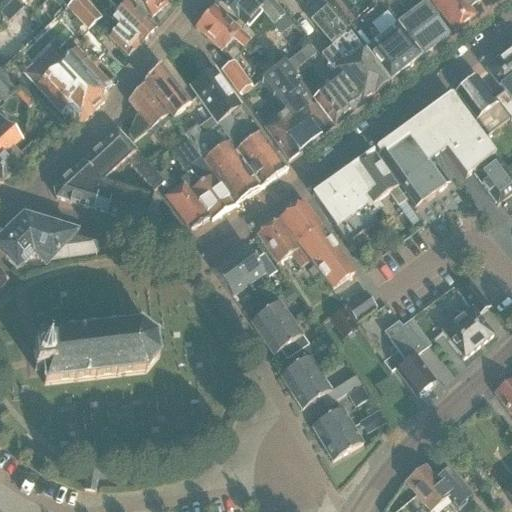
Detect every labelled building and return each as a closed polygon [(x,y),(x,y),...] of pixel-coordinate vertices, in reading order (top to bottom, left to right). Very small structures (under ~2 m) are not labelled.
[(101,21),(81,0),(78,0),(66,11),(87,34),(101,21)] [(129,3),(125,0),(103,0),(102,1),(117,15),(110,22),(118,30),(108,41),(128,60),(138,49),(138,50),(155,31),(128,5),(129,3)] [(165,0),(132,0),(135,3),(150,20),(169,4),(165,0)] [(268,0),(221,0),(217,6),(245,30),(260,12),(273,28),(284,18),(270,0),(269,1),(268,0)] [(370,0),(316,0),(321,4),(346,33),(348,32),(367,54),(365,56),(349,36),(348,37),(347,39),(359,52),(366,61),(387,87),(390,85),(389,84),(417,63),(386,19),(370,0)] [(370,0),(386,19),(417,63),(418,64),(447,41),(415,0),(370,0)] [(426,0),(454,36),(476,19),(469,11),(483,0),(426,0)] [(247,54),(254,47),(250,43),(213,11),(194,31),(221,55),(233,41),(247,54)] [(340,80),(336,83),(358,110),(362,106),(374,96),(374,97),(387,87),(366,61),(359,52),(347,39),(348,37),(325,12),(309,25),(331,50),(320,59),(333,75),(335,73),(340,80)] [(288,27),(279,36),(289,47),(299,38),(288,27)] [(308,47),(302,52),(308,61),(315,56),(308,47)] [(99,100),(111,89),(75,50),(61,64),(49,52),(23,76),(64,120),(66,118),(78,131),(103,105),(99,100)] [(511,52),(503,59),(499,66),(495,69),(487,71),(485,73),(502,96),(494,102),(511,125),(511,52)] [(285,65),(277,71),(271,64),(260,72),(265,80),(260,84),(285,116),(264,132),(287,164),(328,133),(293,85),(298,81),(285,65)] [(251,87),(233,65),(221,74),(238,97),(251,87)] [(173,122),(190,108),(159,69),(144,85),(173,122)] [(211,122),(216,127),(240,110),(213,73),(189,90),(211,122)] [(0,101),(3,105),(18,92),(2,74),(0,75),(0,101)] [(488,138),(508,122),(476,80),(455,96),(488,138)] [(358,110),(336,83),(313,101),(333,129),(358,110)] [(128,104),(137,117),(129,140),(133,145),(166,119),(143,87),(128,104)] [(37,104),(23,89),(15,98),(29,112),(37,104)] [(408,130),(374,154),(377,158),(377,157),(413,209),(422,203),(423,205),(448,187),(432,165),(438,161),(445,156),(465,181),(471,176),(496,209),(511,197),(511,182),(494,159),(494,158),(453,103),(453,102),(450,99),(420,123),(414,126),(408,130)] [(285,173),(240,110),(216,127),(235,154),(262,192),(285,173)] [(0,150),(0,151),(3,148),(7,154),(13,149),(13,150),(21,142),(0,119),(0,150)] [(214,129),(216,127),(211,122),(198,132),(196,129),(184,138),(235,209),(260,193),(224,142),(214,129)] [(43,132),(50,139),(60,129),(59,128),(59,129),(52,123),(43,132)] [(103,217),(150,231),(159,204),(102,186),(126,164),(154,194),(163,185),(116,134),(82,166),(82,165),(53,192),(55,202),(91,214),(92,213),(104,217),(103,217)] [(0,184),(2,184),(3,184),(4,183),(21,166),(22,167),(42,147),(37,143),(33,147),(31,146),(19,157),(13,150),(13,149),(7,154),(3,148),(0,151),(0,150),(0,184)] [(182,185),(183,187),(209,221),(211,225),(234,210),(187,145),(171,157),(188,181),(182,185)] [(371,156),(342,177),(372,218),(381,211),(377,205),(388,196),(406,222),(414,217),(371,156)] [(372,218),(342,177),(311,199),(346,247),(377,225),(372,218)] [(209,221),(183,187),(164,201),(189,234),(209,221)] [(302,206),(297,209),(278,222),(332,292),(354,277),(302,206)] [(96,257),(100,244),(73,236),(58,232),(58,231),(56,230),(56,231),(43,227),(41,226),(36,225),(36,224),(34,224),(25,221),(23,220),(21,222),(22,222),(15,229),(14,229),(13,230),(0,242),(0,257),(15,273),(32,256),(44,269),(50,263),(96,257)] [(276,224),(256,239),(276,268),(290,258),(300,272),(307,267),(276,224)] [(264,277),(253,261),(243,248),(227,260),(248,289),(264,277)] [(261,255),(253,261),(264,277),(267,281),(276,275),(261,255)] [(248,289),(227,260),(211,272),(231,301),(248,289)] [(455,294),(470,312),(441,336),(463,363),(492,339),(477,320),(489,311),(468,284),(455,294)] [(288,307),(297,301),(291,292),(282,298),(288,307)] [(377,312),(364,294),(344,309),(356,326),(377,312)] [(246,307),(253,316),(261,309),(255,300),(246,307)] [(261,342),(290,323),(279,306),(250,325),(261,342)] [(343,311),(329,321),(342,340),(356,330),(343,311)] [(290,323),(261,342),(273,359),(283,352),(297,343),(302,340),(290,323)] [(398,325),(384,336),(406,366),(395,373),(415,401),(418,399),(421,399),(426,396),(427,392),(435,386),(415,359),(429,348),(428,346),(411,323),(401,330),(398,325)] [(91,334),(90,333),(89,333),(89,334),(70,337),(70,336),(69,335),(68,336),(68,337),(41,340),(40,339),(39,339),(38,340),(38,341),(39,341),(41,354),(34,355),(33,354),(32,354),(32,355),(32,356),(33,357),(33,356),(35,372),(34,373),(34,374),(35,374),(36,374),(37,373),(43,372),(45,385),(44,385),(44,386),(44,387),(45,387),(46,386),(73,383),(74,384),(75,384),(76,383),(75,382),(94,380),(94,381),(95,381),(96,381),(97,381),(97,380),(115,378),(116,379),(117,379),(118,378),(144,375),(145,376),(146,375),(146,374),(146,373),(156,360),(157,361),(158,360),(158,359),(158,358),(157,358),(155,342),(156,341),(156,340),(156,339),(155,339),(154,340),(141,329),(140,328),(139,327),(138,328),(138,329),(112,332),(112,331),(111,331),(110,331),(110,332),(91,334)] [(289,361),(303,352),(297,343),(283,352),(289,361)] [(289,361),(296,370),(305,364),(312,359),(306,350),(289,361)] [(305,364),(296,370),(279,380),(290,397),(320,378),(310,361),(305,364)] [(331,395),(320,378),(290,397),(301,414),(321,401),(331,395)] [(511,383),(511,382),(493,396),(511,420),(511,383)] [(339,390),(331,395),(321,401),(326,410),(344,398),(339,390)] [(359,408),(368,403),(361,391),(352,396),(359,408)] [(352,430),(342,413),(311,431),(322,448),(352,430)] [(375,431),(384,426),(378,416),(369,421),(375,431)] [(362,448),(352,430),(322,448),(332,465),(362,448)] [(94,494),(98,472),(87,471),(83,492),(94,494)] [(424,471),(406,487),(427,511),(432,511),(447,500),(457,511),(458,511),(472,501),(448,473),(435,484),(424,471)]
